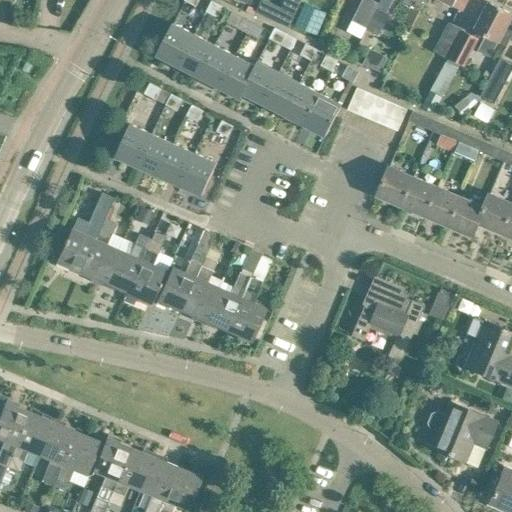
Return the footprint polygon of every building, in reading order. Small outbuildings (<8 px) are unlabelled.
[(265,0),(262,0),(257,12),(289,28),(301,0),(285,0),(282,7),(265,0)] [(372,0),(362,0),(352,21),(366,28),(379,3),(372,0)] [(381,0),(381,1),(371,21),(379,26),(393,0),(394,0),(411,9),(405,22),(412,26),(425,0),(381,0)] [(440,0),(462,11),(468,0),(440,0)] [(218,17),(223,8),(212,2),(207,12),(218,17)] [(511,14),(490,2),(480,20),(475,30),(485,36),(478,50),(491,57),(511,16),(511,14)] [(232,13),(227,22),(239,28),(243,18),(232,13)] [(178,66),(194,34),(173,23),(157,55),(178,66)] [(424,105),(463,31),(449,23),(434,51),(448,59),(423,105),(424,105)] [(264,29),(253,24),(248,33),(259,39),(264,29)] [(297,40),(286,35),(275,29),(270,39),(292,50),(297,40)] [(463,31),(424,105),(436,113),(461,65),(463,67),(478,39),(463,31)] [(199,77),(215,45),(194,34),(178,66),(199,77)] [(220,88),(236,56),(215,45),(199,77),(220,88)] [(313,60),(318,50),(307,45),(302,55),(313,60)] [(240,98),(259,62),(258,61),(256,66),(236,56),(220,88),(240,98)] [(333,71),(338,61),(328,56),(323,65),(333,71)] [(495,104),(511,71),(511,63),(501,57),(480,96),(495,104)] [(263,104),(279,72),(259,62),(240,98),(241,99),(244,94),(263,104)] [(354,82),(359,72),(349,66),(344,76),(354,82)] [(284,115),(300,83),(279,72),(263,104),(284,115)] [(165,104),(170,94),(150,83),(145,94),(165,104)] [(305,126),(321,94),(300,83),(284,115),(305,126)] [(5,98),(12,102),(18,91),(11,88),(5,98)] [(407,109),(358,88),(356,91),(348,110),(398,131),(406,113),(407,109)] [(170,94),(165,104),(177,111),(183,100),(170,94)] [(321,94),(305,126),(326,137),(342,105),(321,94)] [(203,111),(192,105),(187,116),(198,121),(203,111)] [(434,131),(437,123),(413,112),(409,121),(434,131)] [(233,126),(222,121),(217,131),(228,137),(233,126)] [(457,141),(461,133),(437,123),(434,131),(457,141)] [(137,167),(152,134),(131,124),(116,157),(137,167)] [(481,151),(484,143),(461,133),(457,141),(481,151)] [(159,176),(174,144),(152,134),(137,167),(159,176)] [(459,143),(455,153),(472,161),(473,159),(475,160),(479,152),(459,143)] [(503,161),(507,152),(484,143),(481,151),(503,161)] [(181,186),(195,153),(174,144),(159,176),(181,186)] [(511,164),(511,154),(507,152),(503,161),(511,164)] [(195,153),(181,186),(202,196),(217,163),(195,153)] [(402,206),(414,177),(390,167),(378,196),(402,206)] [(426,216),(438,187),(414,177),(402,206),(426,216)] [(449,226),(461,197),(438,187),(426,216),(449,226)] [(80,272),(104,219),(113,198),(101,193),(88,222),(77,217),(67,240),(65,239),(63,243),(65,244),(55,265),(56,266),(58,262),(80,272)] [(502,233),(511,208),(511,203),(490,194),(485,207),(479,223),(502,233)] [(479,223),(485,207),(461,197),(449,226),(473,236),(479,223)] [(511,237),(511,208),(502,233),(511,237)] [(101,286),(118,249),(107,244),(116,224),(104,219),(80,272),(102,282),(101,285),(101,286)] [(181,310),(208,251),(215,235),(204,230),(194,252),(193,251),(184,272),(172,267),(156,303),(157,304),(158,300),(181,310)] [(151,239),(127,293),(148,302),(147,306),(148,306),(164,270),(152,265),(165,236),(154,231),(151,239)] [(127,293),(151,239),(139,234),(130,254),(118,249),(101,286),(102,286),(104,283),(127,293)] [(221,283),(203,320),(227,331),(261,255),(249,249),(232,287),(221,283)] [(208,251),(181,310),(203,320),(221,283),(209,277),(218,255),(208,251)] [(261,255),(227,331),(249,340),(248,344),(249,344),(265,308),(253,303),(272,260),(261,255)] [(387,356),(400,361),(412,333),(416,335),(421,322),(417,320),(424,305),(411,300),(409,304),(399,299),(403,288),(375,277),(375,278),(379,279),(375,289),(371,288),(370,289),(374,290),(370,301),(368,300),(365,306),(363,305),(350,336),(363,341),(370,322),(396,333),(387,356)] [(452,298),(437,292),(427,316),(442,322),(452,298)] [(511,338),(511,333),(483,321),(481,324),(473,321),(467,336),(475,339),(464,366),(511,386),(511,383),(511,356),(506,354),(511,338)] [(7,466),(30,412),(7,403),(8,399),(7,399),(0,415),(0,438),(4,440),(0,449),(0,482),(5,472),(7,466)] [(485,446),(492,428),(495,421),(449,403),(443,416),(435,412),(431,414),(427,423),(429,428),(437,431),(431,447),(461,459),(468,440),(485,446)] [(53,422),(30,412),(7,466),(18,471),(21,465),(33,469),(39,455),(53,422)] [(52,484),(75,431),(53,422),(39,455),(49,459),(40,479),(52,484)] [(75,431),(52,484),(65,489),(73,470),(85,475),(100,438),(99,437),(98,441),(75,431)] [(103,511),(108,500),(131,448),(108,438),(109,435),(108,434),(100,453),(93,471),(104,476),(96,497),(95,497),(89,511),(103,511)] [(139,491),(155,454),(154,453),(153,457),(131,448),(108,500),(119,505),(127,486),(139,491)] [(156,511),(176,466),(154,457),(155,454),(139,491),(150,496),(143,511),(156,511)] [(176,466),(156,511),(185,511),(202,473),(200,473),(199,476),(176,466)] [(511,471),(504,468),(494,491),(493,491),(491,496),(492,496),(491,500),(511,508),(511,471)] [(83,488),(78,501),(87,505),(92,491),(83,488)] [(36,511),(39,507),(27,502),(23,511),(36,511)] [(55,511),(56,510),(54,505),(46,502),(42,511),(55,511)]
